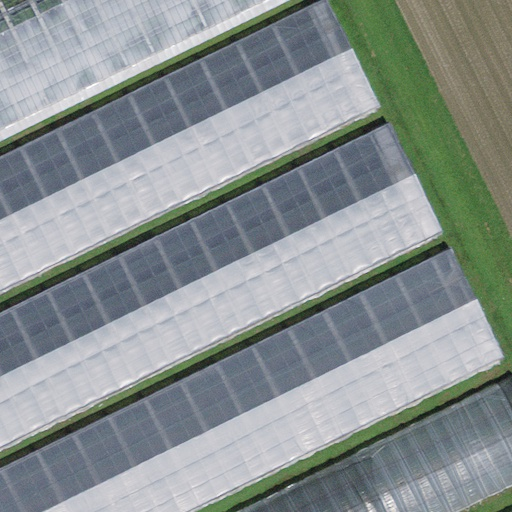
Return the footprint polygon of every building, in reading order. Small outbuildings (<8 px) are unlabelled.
[(0,0),(0,133),(324,5),(321,0),(0,0)] [(0,284),(387,126),(340,10),(0,149),(0,284)] [(399,133),(0,304),(0,438),(448,246),(399,133)] [(463,261),(0,453),(0,511),(179,511),(510,375),(463,261)] [(511,390),(223,511),(481,511),(511,499),(511,390)]
